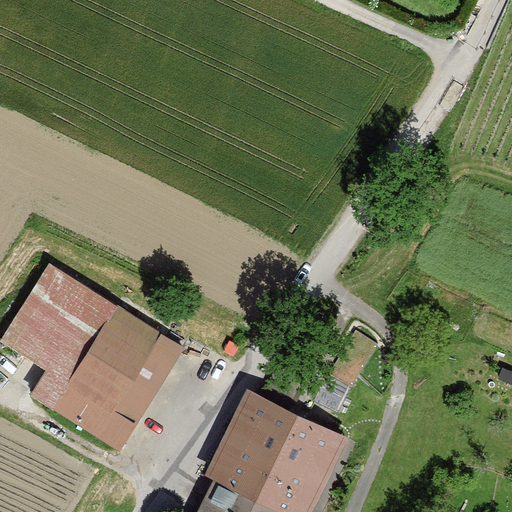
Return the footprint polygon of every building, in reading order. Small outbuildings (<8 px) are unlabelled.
[(37,395),(56,405),(117,308),(52,267),(8,337),(37,357),(52,367),(37,395)] [(56,405),(120,445),(181,348),(117,308),(56,405)] [(361,327),(343,353),(361,366),(380,340),(361,327)] [(222,480),(288,511),(307,511),(343,439),(253,395),(214,476),(222,480)] [(288,511),(222,480),(205,511),(288,511)]
